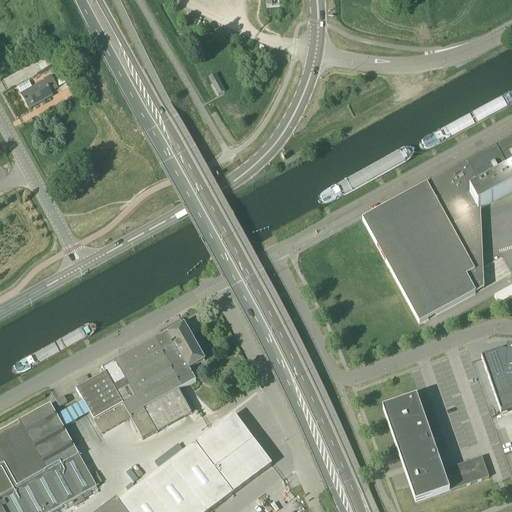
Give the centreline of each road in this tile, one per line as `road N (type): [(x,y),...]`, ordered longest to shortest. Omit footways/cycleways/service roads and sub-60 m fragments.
road 1 (primary): [(79,0),(243,298),(344,511)]
road 2 (primary): [(360,511),(297,367),(99,0)]
road 3 (secondary): [(82,266),(258,161),(295,112),(316,54)]
road 4 (unclassified): [(272,252),(511,121)]
road 5 (unclassified): [(216,283),(321,511)]
road 6 (unclassified): [(0,402),(216,283)]
road 7 (unclassified): [(316,54),(418,66),(511,31)]
road 8 (residential): [(339,378),(511,331)]
road 9 (secondary): [(82,266),(0,117)]
road 10 (residential): [(339,378),(272,252)]
